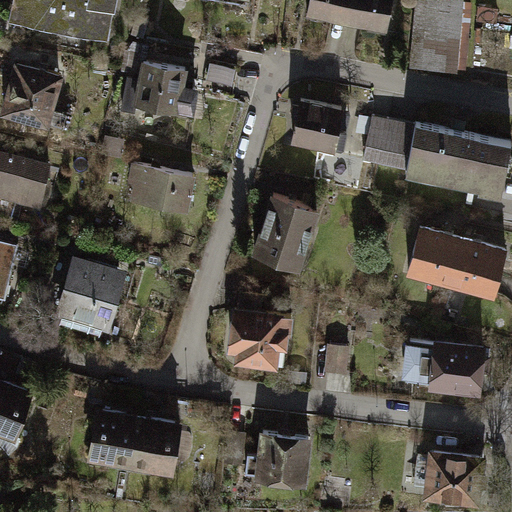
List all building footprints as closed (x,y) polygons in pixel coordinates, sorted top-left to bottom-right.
[(134,0),(19,0),(16,26),(128,43),(134,0)] [(400,31),(405,0),(315,0),(312,16),(400,31)] [(480,0),(425,0),(420,67),(475,72),(480,0)] [(214,51),(154,43),(143,120),(203,129),(214,51)] [(215,61),(211,79),(236,84),(240,66),(215,61)] [(17,78),(16,127),(68,127),(68,79),(17,78)] [(314,96),(300,142),(346,155),(359,110),(314,96)] [(511,135),(421,121),(375,113),(368,154),(416,162),(413,180),(511,195),(511,135)] [(131,157),(133,131),(103,130),(101,156),(131,157)] [(0,195),(53,205),(61,159),(0,148),(0,195)] [(208,173),(146,164),(140,206),(203,214),(208,173)] [(252,261),(309,285),(339,213),(282,189),(252,261)] [(424,223),(411,269),(458,281),(470,235),(424,223)] [(511,265),(511,246),(470,235),(458,281),(505,294),(511,265)] [(0,295),(6,297),(19,244),(0,240),(0,295)] [(121,341),(141,266),(88,253),(69,327),(121,341)] [(236,366),(299,369),(301,307),(239,305),(236,366)] [(494,390),(497,339),(439,335),(439,341),(409,340),(407,378),(439,380),(439,387),(494,390)] [(350,369),(352,344),(331,342),(329,368),(350,369)] [(51,392),(0,374),(0,433),(33,444),(51,392)] [(195,424),(107,407),(97,460),(185,477),(195,424)] [(330,429),(265,425),(260,492),(326,496),(330,429)] [(497,450),(434,445),(429,505),(492,510),(497,450)]
